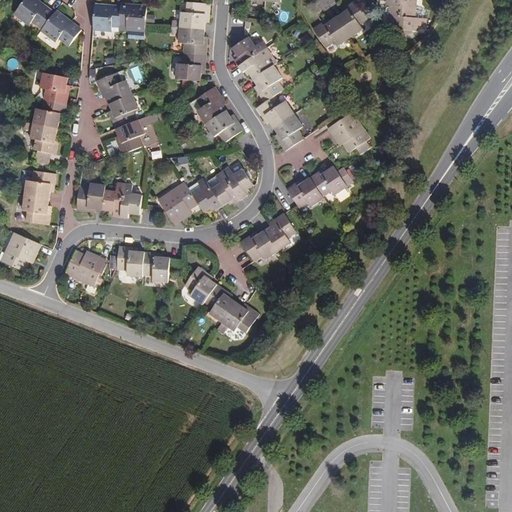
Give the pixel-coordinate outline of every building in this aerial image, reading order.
[(32,0),(24,0),(14,14),(29,25),(32,22),(43,30),(42,31),(57,42),(60,39),(70,46),(82,29),(71,21),(70,24),(43,5),(42,6),(32,0)] [(175,35),(180,36),(179,57),(174,57),(173,72),(197,74),(199,59),(202,59),(203,37),(200,37),(202,7),(205,7),(205,0),(183,0),(183,5),(178,5),(177,13),(170,13),(169,20),(176,20),(175,35)] [(239,1),(229,0),(228,0),(229,10),(238,10),(239,1)] [(337,37),(362,19),(359,15),(368,9),(361,0),(344,0),(322,16),(321,13),(311,20),(324,38),(333,32),(337,37)] [(388,0),(389,5),(393,6),(393,17),(418,19),(418,17),(424,17),(425,7),(414,6),(414,0),(388,0)] [(150,9),(130,7),(130,5),(124,4),(123,6),(114,6),(114,9),(96,8),(95,29),(113,30),(114,26),(122,27),(122,25),(129,25),(129,28),(149,30),(150,9)] [(265,107),(282,131),(279,134),(285,142),(304,129),(298,121),(303,118),(285,93),(281,95),(275,86),(283,81),(277,72),(281,69),(272,56),(269,59),(262,50),(269,45),(260,32),(253,37),(247,28),(232,39),(237,48),(233,50),(242,64),(246,61),(261,82),(258,85),(264,94),(256,100),(262,108),(265,107)] [(113,66),(92,75),(97,85),(100,84),(111,111),(108,112),(119,136),(116,138),(120,148),(141,140),(137,130),(142,127),(140,121),(148,116),(145,109),(134,114),(130,105),(135,102),(123,74),(118,76),(113,66)] [(53,140),(51,138),(56,109),(59,109),(64,87),(61,87),(64,72),(39,67),(36,83),(41,83),(37,105),(32,104),(29,118),(19,117),(18,124),(27,125),(26,134),(31,135),(30,144),(35,145),(47,148),(52,148),(53,140)] [(236,114),(234,115),(225,102),(217,90),(219,88),(213,80),(188,96),(194,104),(196,103),(213,128),(217,126),(223,135),(242,122),(236,114)] [(370,128),(353,103),(329,119),(337,133),(341,130),(349,142),(356,138),(359,143),(370,137),(366,131),(370,128)] [(32,158),(45,160),(47,148),(35,145),(32,158)] [(248,152),(244,146),(239,150),(242,155),(248,152)] [(103,160),(101,154),(94,157),(96,162),(103,160)] [(333,181),(337,185),(349,177),(349,176),(347,174),(352,169),(345,158),(340,163),(338,161),(335,156),(323,165),(320,162),(299,177),(297,174),(288,180),(298,196),(301,199),(309,193),(313,198),(326,189),(325,187),(333,181)] [(198,196),(204,204),(213,199),(216,203),(231,193),(234,196),(247,187),(244,183),(253,177),(241,161),(233,167),(228,160),(207,174),(204,170),(197,175),(202,182),(193,188),(198,196)] [(22,176),(19,206),(24,207),(24,218),(47,220),(48,210),(45,210),(48,179),(51,179),(52,168),(29,166),(28,176),(22,176)] [(188,181),(184,175),(158,193),(175,217),(187,208),(186,205),(198,196),(193,188),(188,181)] [(188,181),(193,188),(202,182),(197,175),(188,181)] [(75,204),(85,205),(85,202),(111,205),(111,210),(127,212),(127,207),(138,208),(140,188),(129,187),(130,179),(115,177),(114,185),(104,185),(105,180),(88,178),(87,182),(78,182),(75,204)] [(151,207),(161,211),(163,207),(153,202),(151,207)] [(279,213),(253,231),(251,229),(242,235),(254,254),(265,247),(268,251),(292,234),(290,229),(298,223),(286,205),(277,211),(279,213)] [(33,255),(39,240),(11,228),(0,255),(0,258),(23,268),(28,254),(33,255)] [(129,242),(118,241),(117,264),(127,265),(127,270),(143,271),(143,269),(153,269),(153,275),(170,276),(171,253),(171,252),(155,251),(155,248),(129,245),(129,242)] [(72,247),(62,271),(82,278),(79,284),(88,287),(90,281),(92,282),(96,271),(99,272),(103,260),(101,259),(102,256),(88,250),(87,253),(72,247)] [(252,320),(256,313),(261,307),(252,301),(250,304),(225,287),(227,284),(205,269),(207,267),(198,261),(186,279),(195,285),(191,290),(204,299),(205,297),(214,302),(211,306),(224,315),(216,327),(221,331),(226,324),(232,328),(240,319),(248,325),(252,320)] [(256,313),(252,320),(256,322),(260,316),(256,313)]
